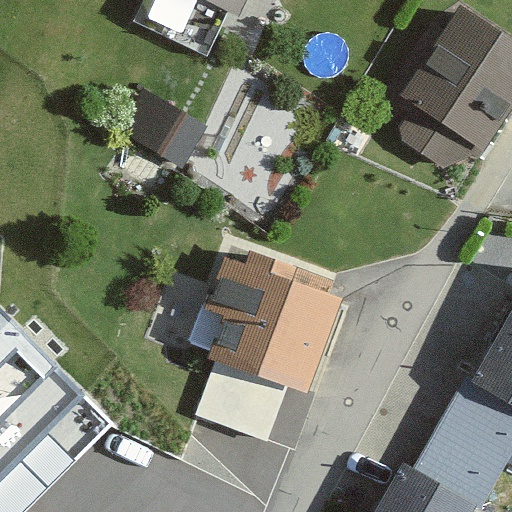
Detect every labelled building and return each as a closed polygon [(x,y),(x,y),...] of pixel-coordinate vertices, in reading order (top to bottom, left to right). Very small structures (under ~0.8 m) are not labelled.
[(182,0),(225,20),(234,0),(182,0)] [(511,129),(511,49),(464,17),(409,99),(425,109),(403,142),(455,177),(473,152),(489,163),(511,129)] [(202,135),(151,103),(129,138),(179,170),(202,135)] [(208,318),(228,325),(216,359),(287,384),(313,393),(347,298),(230,256),(208,318)] [(18,511),(109,423),(0,312),(0,511),(18,511)] [(511,338),(485,388),(511,402),(511,338)] [(287,384),(216,359),(195,416),(267,441),(287,384)] [(511,466),(511,410),(470,388),(424,472),(489,508),(511,466)] [(482,511),(409,474),(388,511),(482,511)]
